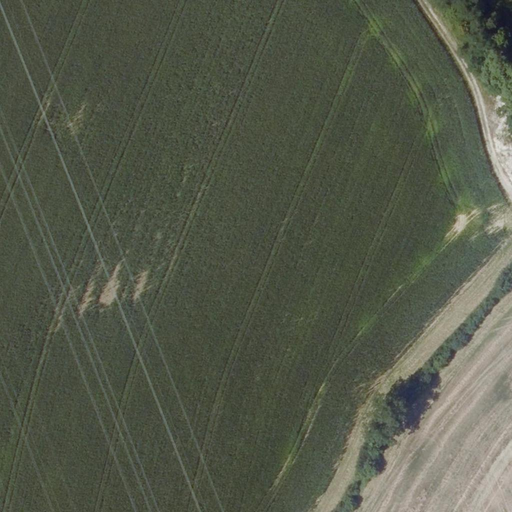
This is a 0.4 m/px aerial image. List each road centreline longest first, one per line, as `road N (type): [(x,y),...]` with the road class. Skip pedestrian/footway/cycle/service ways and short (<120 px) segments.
road 1 (track): [(319,511),(377,400),(511,248)]
road 2 (track): [(511,300),(433,388),(358,511)]
road 3 (track): [(426,0),(511,144)]
